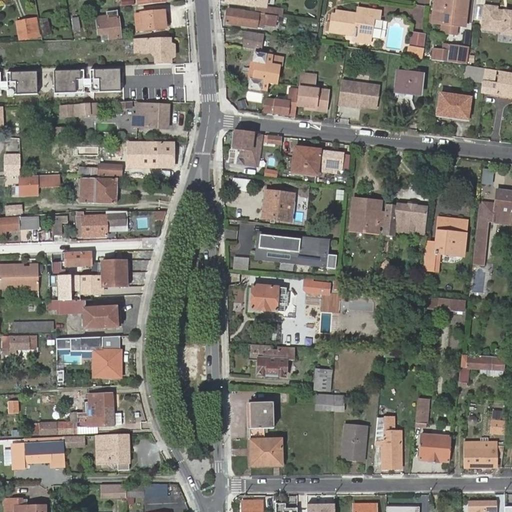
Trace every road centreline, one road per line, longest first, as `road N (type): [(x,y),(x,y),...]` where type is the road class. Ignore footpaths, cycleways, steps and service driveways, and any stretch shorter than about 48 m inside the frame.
road 1 (residential): [(209,119),(511,154)]
road 2 (tertiary): [(220,485),(208,194)]
road 3 (residential): [(511,483),(220,485)]
road 4 (tertiary): [(167,244),(152,313),(152,384),(160,419),(199,497)]
road 5 (residential): [(167,244),(0,250)]
